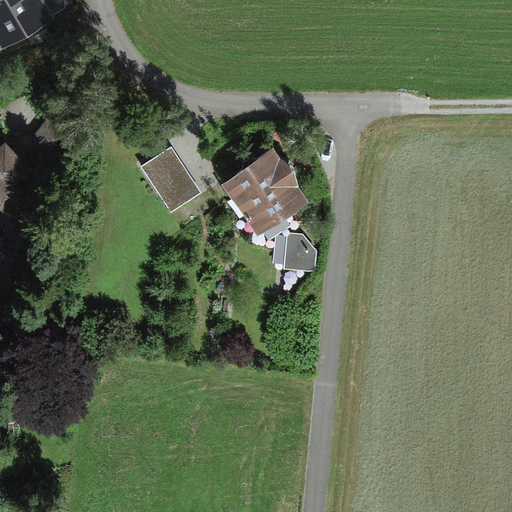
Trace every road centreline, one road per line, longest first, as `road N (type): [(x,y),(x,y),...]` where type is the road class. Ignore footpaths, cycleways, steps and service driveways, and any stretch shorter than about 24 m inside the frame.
road 1 (residential): [(350,106),(315,511)]
road 2 (residential): [(99,0),(112,39),(136,66),(183,94),(218,103),(350,106)]
